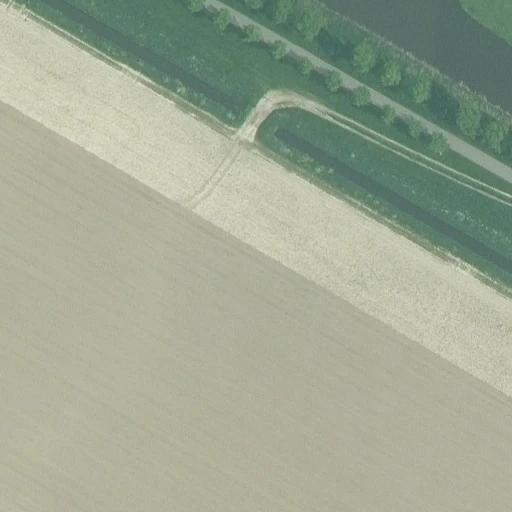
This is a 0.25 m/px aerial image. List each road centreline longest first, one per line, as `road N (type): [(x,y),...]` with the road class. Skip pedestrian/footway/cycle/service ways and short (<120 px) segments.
road 1 (track): [(140,0),(253,78),(264,97),(293,100),(511,199)]
road 2 (unclassified): [(198,0),(511,176)]
